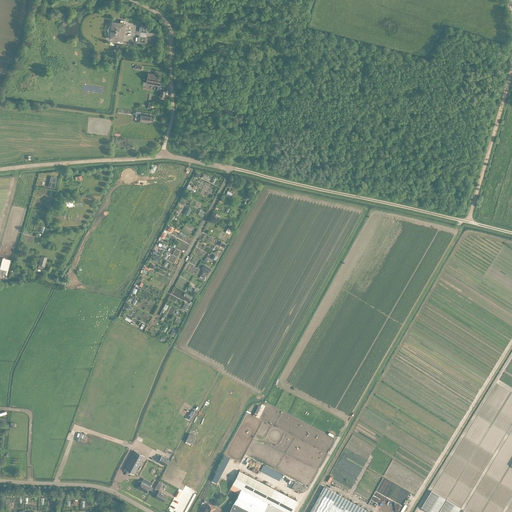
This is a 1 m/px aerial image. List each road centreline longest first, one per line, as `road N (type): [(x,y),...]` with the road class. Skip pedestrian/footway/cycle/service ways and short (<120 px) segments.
road 1 (track): [(234,168),(467,222)]
road 2 (track): [(227,167),(148,328)]
road 3 (unclassified): [(163,156),(172,115),(170,29),(128,0)]
road 4 (unclassified): [(0,170),(163,156)]
road 5 (track): [(467,222),(511,70)]
road 6 (unclassified): [(0,480),(91,485),(149,511)]
